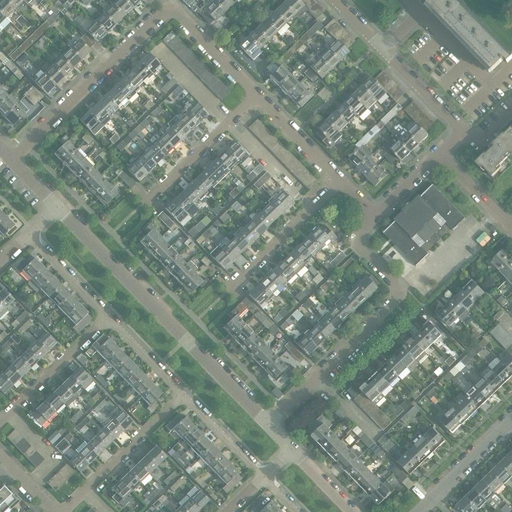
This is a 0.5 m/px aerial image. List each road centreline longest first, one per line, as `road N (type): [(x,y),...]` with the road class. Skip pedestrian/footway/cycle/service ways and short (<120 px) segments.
road 1 (residential): [(267,424),(55,207)]
road 2 (residential): [(267,424),(400,290),(350,238),(373,216)]
road 3 (residential): [(11,161),(170,10)]
road 4 (residential): [(181,394),(62,511)]
road 5 (residential): [(106,318),(0,421)]
road 6 (residential): [(235,285),(340,181)]
road 7 (residential): [(149,196),(258,97)]
road 8 (residential): [(419,511),(511,420)]
road 9 (residential): [(258,97),(170,10)]
